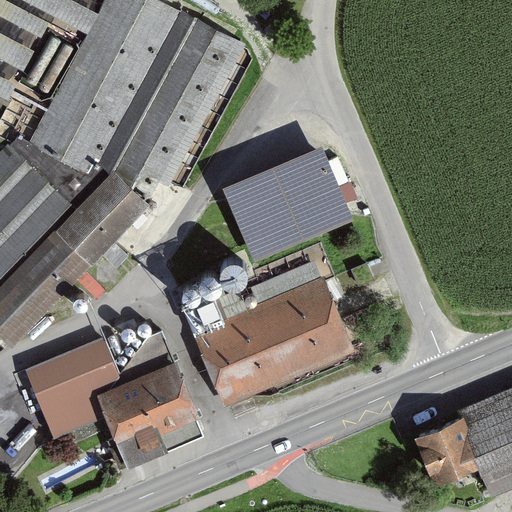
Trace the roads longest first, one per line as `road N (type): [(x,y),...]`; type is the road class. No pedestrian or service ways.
road 1 (residential): [(322,0),(310,23),(447,372)]
road 2 (secondary): [(281,441),(110,511)]
road 3 (secondary): [(447,372),(281,441)]
road 4 (residential): [(281,441),(300,478),(432,511)]
